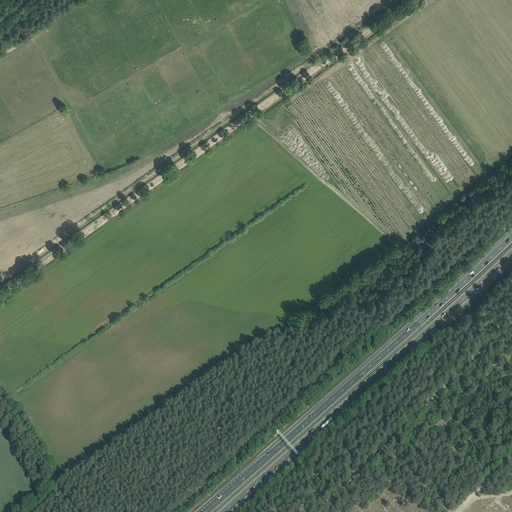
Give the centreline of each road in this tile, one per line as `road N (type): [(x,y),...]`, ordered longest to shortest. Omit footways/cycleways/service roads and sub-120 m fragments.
road 1 (track): [(0,294),(416,0)]
road 2 (motorway): [(511,237),(205,511)]
road 3 (track): [(176,509),(476,238)]
road 4 (motorway): [(223,511),(511,252)]
road 5 (track): [(385,444),(511,320)]
